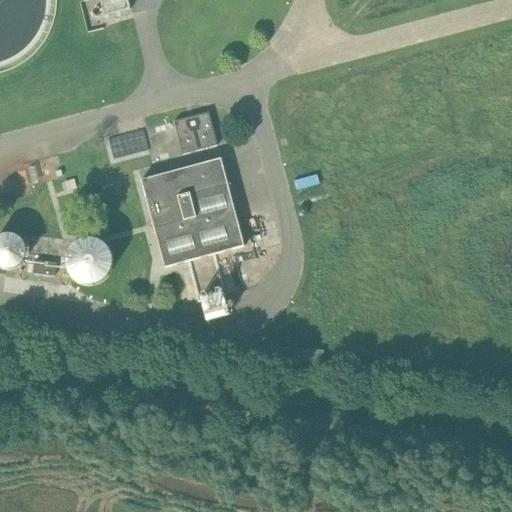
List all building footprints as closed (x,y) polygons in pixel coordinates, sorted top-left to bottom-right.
[(100,0),(106,17),(131,10),(127,0),(100,0)] [(208,113),(174,123),(183,155),(217,146),(208,113)] [(221,159),(141,181),(165,269),(244,247),(221,159)] [(0,270),(5,272),(11,272),(16,270),(21,266),(24,262),(26,256),(26,249),(24,243),(20,238),(15,235),(9,234),(3,234),(0,235),(0,270)] [(67,268),(70,275),(74,280),(80,284),(87,286),(94,286),(100,284),(106,280),(110,274),(112,267),(112,259),(110,252),(105,246),(98,241),(91,240),(84,240),(77,243),(72,248),(68,254),(66,261),(67,268)] [(33,274),(55,276),(56,264),(35,261),(33,274)]
